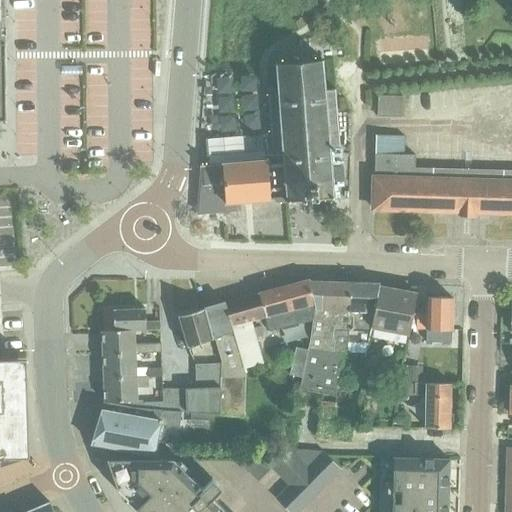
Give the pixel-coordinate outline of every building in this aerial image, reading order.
[(202,166),(198,213),(237,210),(236,203),(246,202),(251,202),(274,200),(275,203),(287,202),(287,204),(290,204),(290,202),(304,201),(304,204),(305,204),(306,204),(305,201),(316,200),(316,203),(318,203),(318,200),(330,199),(331,201),(334,200),(334,199),(333,198),(335,198),(333,183),(332,170),(331,148),(340,147),(336,89),(326,89),(323,60),(323,58),(283,62),(272,63),(272,66),(264,66),(270,134),(207,138),(209,165),(202,166)] [(511,169),(414,167),(415,155),(404,154),(404,135),(375,135),(375,177),(374,177),(373,209),(459,211),(459,215),(474,215),(474,212),(511,212),(511,169)] [(342,169),(332,170),(333,183),(343,183),(342,169)] [(308,281),(222,304),(230,328),(241,370),(245,369),(263,364),(252,325),(265,321),(268,334),(312,323),(315,304),(308,283),(308,281)] [(312,323),(311,331),(300,387),(335,396),(340,349),(347,350),(347,342),(347,330),(349,284),(308,283),(315,304),(312,323)] [(347,330),(347,342),(347,346),(368,347),(371,328),(371,329),(379,287),(379,285),(349,284),(347,330)] [(416,294),(379,287),(371,329),(408,336),(416,294)] [(417,314),(416,328),(426,328),(426,342),(451,343),(451,332),(452,318),(452,298),(427,297),(427,314),(417,314)] [(212,332),(230,328),(222,304),(205,308),(212,332)] [(113,310),(114,330),(114,331),(134,330),(134,331),(160,329),(160,322),(146,322),(145,308),(113,310)] [(214,338),(212,332),(205,308),(178,315),(186,346),(214,338)] [(212,332),(214,338),(221,363),(221,374),(220,386),(219,415),(245,416),(246,375),(245,369),(241,370),(230,328),(212,332)] [(102,331),(103,355),(135,353),(161,352),(161,343),(135,344),(134,331),(134,330),(114,331),(114,330),(102,331)] [(136,377),(149,377),(149,376),(162,376),(162,368),(136,368),(135,353),(103,355),(104,378),(136,377)] [(0,467),(18,462),(28,458),(29,458),(27,395),(26,359),(0,360),(0,467)] [(195,363),(195,375),(221,374),(221,363),(195,363)] [(195,375),(196,387),(220,386),(221,374),(195,375)] [(160,408),(161,411),(163,411),(174,412),(173,388),(162,389),(163,401),(143,402),(143,400),(139,400),(138,387),(149,386),(149,377),(136,377),(104,378),(105,402),(160,408)] [(415,383),(414,395),(426,395),(425,428),(449,429),(449,425),(452,425),(452,415),(449,415),(450,384),(415,383)] [(219,415),(220,386),(196,387),(185,387),(186,413),(219,415)] [(181,412),(186,413),(185,387),(173,388),(174,412),(181,412)] [(181,412),(174,412),(163,411),(161,411),(160,408),(105,402),(92,444),(129,452),(154,455),(159,425),(179,428),(181,412)] [(338,425),(332,424),(335,403),(321,402),(318,437),(351,440),(352,425),(349,425),(349,421),(339,420),(338,425)] [(288,511),(298,511),(341,469),(324,451),(289,448),(270,467),(289,485),(276,499),(288,511)] [(448,511),(449,459),(393,458),(391,511),(448,511)] [(226,511),(212,498),(222,488),(212,479),(202,488),(173,459),(107,460),(118,490),(128,500),(128,501),(138,511),(226,511)] [(26,511),(53,511),(50,502),(26,511)]
